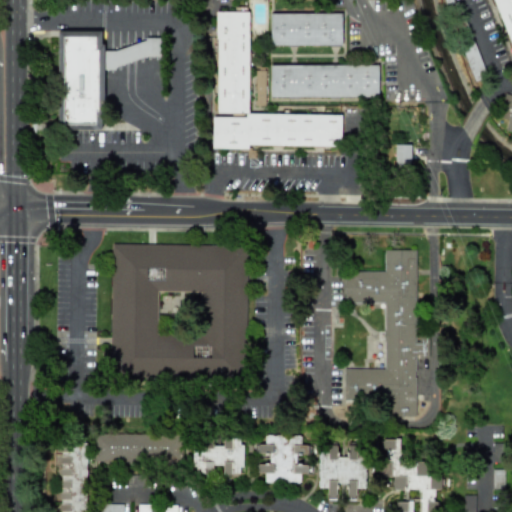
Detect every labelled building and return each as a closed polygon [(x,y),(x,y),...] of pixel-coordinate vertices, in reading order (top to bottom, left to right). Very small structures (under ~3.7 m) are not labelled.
[(340,114),(247,114),(248,12),(215,12),(215,115),(211,115),(211,149),(247,149),(247,146),(340,146),(340,114)] [(340,13),(269,14),(269,46),(341,44),(340,13)] [(103,62),(159,62),(159,45),(101,44),(101,31),(57,31),(56,81),(61,81),(60,116),(57,116),(57,124),(67,124),(67,129),(102,130),(103,62)] [(473,82),(486,77),(473,42),(460,47),(473,82)] [(377,96),(377,64),(269,65),(270,97),(377,96)] [(410,145),(394,145),(394,166),(409,166),(410,145)] [(246,245),(110,244),(109,377),(245,378),(246,245)] [(415,250),(383,249),(383,271),(343,271),(342,303),(384,303),(383,369),(344,369),(344,399),(373,399),(373,415),(414,416),(415,356),(427,356),(427,336),(414,336),(415,250)] [(93,461),(181,463),(182,435),(94,433),(93,461)] [(299,483),(299,474),(307,474),(307,464),(295,464),(295,455),(306,455),(306,445),(300,445),(300,435),(264,435),(264,444),(255,444),(255,453),(268,453),(268,464),(257,464),(257,473),(263,473),(263,483),(299,483)] [(393,511),(412,511),(413,505),(418,505),(417,511),(435,511),(437,501),(433,501),(434,489),(439,490),(440,476),(429,476),(430,464),(398,461),(399,440),(376,438),(375,455),(380,456),(378,476),(392,477),(391,488),(417,491),(416,501),(395,499),(393,511)] [(192,474),(212,474),(212,466),(222,466),(222,474),(241,474),(241,440),(222,440),(222,445),(192,445),(192,474)] [(86,511),(85,442),(54,443),(55,464),(59,464),(59,511),(86,511)] [(364,445),(345,445),(345,456),(336,456),(336,447),(317,446),(317,488),(327,488),(326,499),(335,499),(335,484),(346,484),(345,498),(355,498),(355,489),(364,489),(364,445)] [(491,489),(503,490),(503,470),(492,469),(491,489)] [(461,511),(474,511),(474,495),(462,495),(461,511)]
